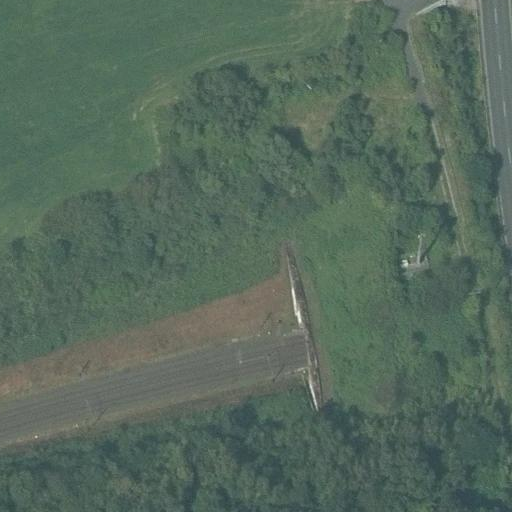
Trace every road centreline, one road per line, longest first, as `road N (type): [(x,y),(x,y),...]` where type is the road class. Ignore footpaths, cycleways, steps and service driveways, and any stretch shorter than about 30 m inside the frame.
road 1 (track): [(511,473),(473,292),(395,36),(394,0)]
road 2 (primary): [(497,0),(511,183)]
